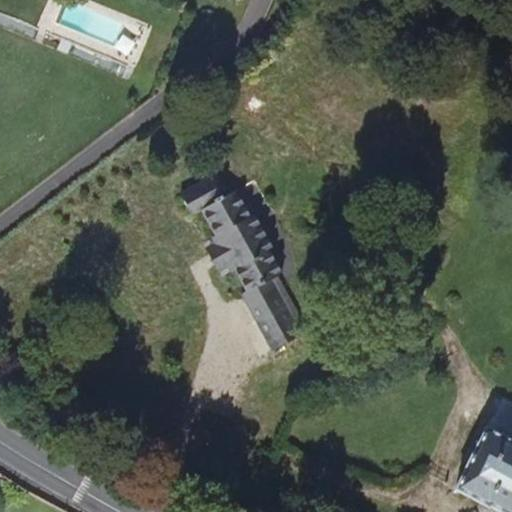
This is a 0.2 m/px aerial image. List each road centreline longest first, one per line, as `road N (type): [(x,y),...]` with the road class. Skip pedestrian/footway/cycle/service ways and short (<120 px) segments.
road 1 (unknown): [(0,226),(203,68)]
road 2 (primary): [(120,511),(0,440)]
